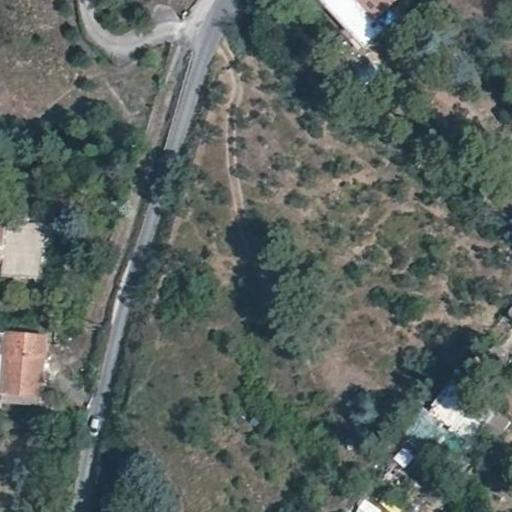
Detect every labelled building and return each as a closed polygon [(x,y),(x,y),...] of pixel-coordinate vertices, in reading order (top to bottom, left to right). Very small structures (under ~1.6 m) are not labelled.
[(388,32),(376,19),(357,0),(317,0),(366,52),(388,32)] [(357,0),(376,19),(397,0),(357,0)] [(52,224),(6,222),(4,266),(3,275),(40,277),(41,265),(42,247),(51,247),(52,224)] [(43,368),(46,337),(0,333),(0,399),(40,404),(43,368)] [(482,396),(504,369),(483,352),(462,379),(482,396)] [(511,374),(504,369),(482,396),(489,401),(511,374)] [(505,429),(509,424),(456,383),(416,432),(427,441),(433,435),(461,456),(487,423),(501,434),(505,429)]
